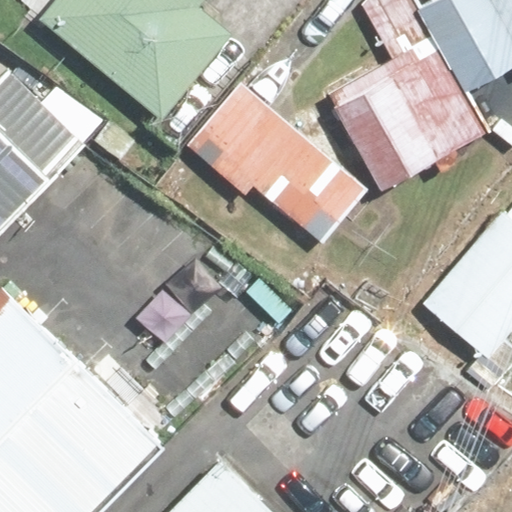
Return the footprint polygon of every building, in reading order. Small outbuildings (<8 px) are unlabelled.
[(53,0),(28,30),(142,125),(228,24),(199,0),(53,0)] [(316,95),(368,201),(493,141),(471,96),(511,76),(511,0),(356,0),(350,3),(379,64),(316,95)] [(0,224),(46,176),(0,131),(0,224)] [(511,196),(421,304),(476,351),(459,370),(485,391),(511,358),(511,343),(503,336),(511,324),(511,196)] [(0,511),(86,511),(151,445),(4,304),(0,309),(0,511)] [(285,511),(223,452),(164,511),(285,511)]
